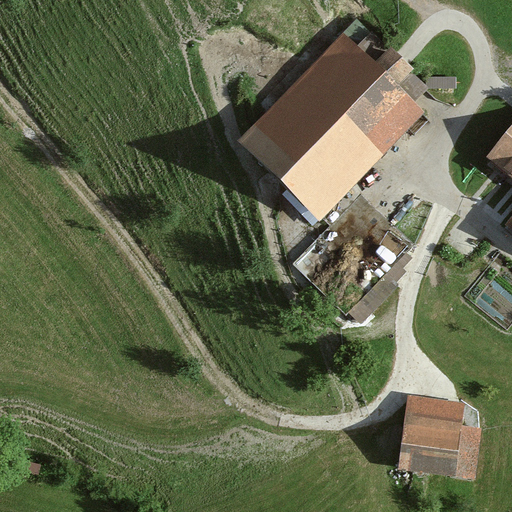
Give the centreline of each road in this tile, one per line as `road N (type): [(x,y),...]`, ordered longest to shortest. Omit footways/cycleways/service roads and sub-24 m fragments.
road 1 (track): [(450,199),(417,283),(406,376),(364,417),(312,426),(272,419),(231,388),(0,92)]
road 2 (track): [(450,199),(433,167),(485,67),(465,27),(412,0)]
